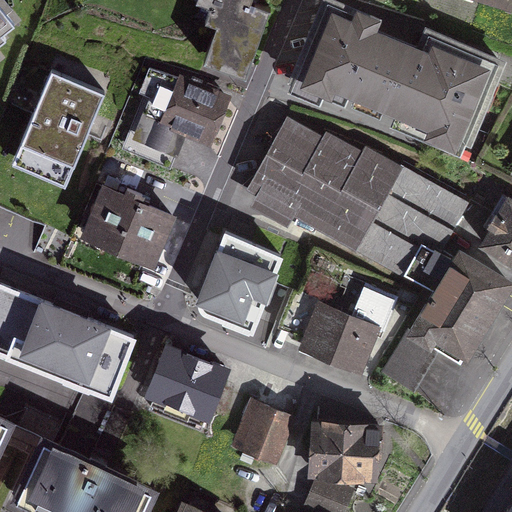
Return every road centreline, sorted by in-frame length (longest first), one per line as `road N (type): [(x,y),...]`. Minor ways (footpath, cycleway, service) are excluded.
road 1 (residential): [(161,317),(297,0)]
road 2 (residential): [(161,317),(461,440)]
road 3 (residential): [(0,252),(161,317)]
